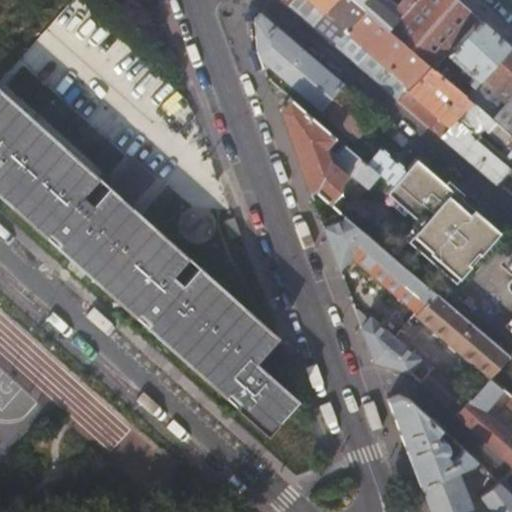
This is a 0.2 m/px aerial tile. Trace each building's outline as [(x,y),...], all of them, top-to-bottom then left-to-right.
[(283,0),(497,182),(511,167),(492,150),(470,131),(478,122),(500,141),(505,145),(506,144),(511,149),(511,135),(492,118),(470,99),(465,94),(456,87),(435,69),(447,55),(479,19),(458,0),(414,0),(389,29),(380,22),(354,0),(283,0)] [(389,29),(414,0),(354,0),(380,22),(389,29)] [(261,59),(319,109),(343,83),(314,59),(260,12),(255,18),(258,53),(261,59)] [(462,80),(456,87),(465,94),(478,80),(482,75),(509,45),(479,19),(447,55),(473,77),(469,82),(462,80)] [(492,92),(478,80),(465,94),(470,99),(492,118),(511,94),(511,48),(509,45),(482,75),(496,87),(492,92)] [(199,226),(0,51),(0,172),(208,355),(242,316),(173,256),(199,226)] [(473,77),(447,55),(435,69),(456,87),(462,80),(469,82),(473,77)] [(353,138),(376,111),(361,99),(343,83),(319,109),(313,116),(323,126),(330,118),(353,138)] [(511,94),(492,118),(511,135),(511,94)] [(281,109),(310,189),(313,188),(344,215),(351,207),(335,194),(343,185),(340,182),(346,175),(344,174),(352,173),(362,182),(358,187),(355,185),(346,196),(354,203),(379,173),(366,162),(345,144),(337,153),(327,146),(336,136),(323,126),(313,116),(291,98),(281,109)] [(407,147),(411,142),(402,134),(395,128),(390,133),(407,147)] [(500,141),(492,150),(511,167),(511,165),(511,149),(506,144),(505,145),(500,141)] [(406,169),(379,146),(366,162),(379,173),(384,177),(392,184),(398,178),(406,169)] [(479,213),(417,157),(406,169),(398,178),(392,184),(424,213),(436,223),(456,240),(479,213)] [(406,240),(415,248),(428,232),(436,223),(424,213),(392,184),(386,192),(421,223),(406,240)] [(499,231),(479,213),(456,240),(466,248),(473,254),(475,251),(479,255),(499,231)] [(435,292),(376,243),(347,217),(323,225),(339,268),(351,255),(418,312),(435,292)] [(470,257),(473,254),(466,248),(456,240),(436,223),(428,232),(465,263),(468,266),(469,264),(471,260),(470,257)] [(454,283),(468,266),(465,263),(428,232),(415,248),(454,283)] [(508,354),(469,321),(454,309),(435,292),(418,312),(416,314),(490,376),(508,354)] [(397,336),(367,310),(365,312),(355,303),(352,303),(374,362),(397,336)] [(413,355),(415,353),(397,336),(374,362),(399,368),(402,365),(407,369),(417,358),(413,355)] [(473,396),(437,366),(433,366),(419,381),(457,414),(471,398),(473,396)] [(511,432),(502,425),(511,413),(511,404),(498,421),(486,410),(504,389),(489,377),(473,396),(471,398),(457,414),(509,462),(511,464),(511,432)] [(447,452),(448,451),(448,450),(449,449),(449,448),(445,442),(442,440),(437,441),(435,435),(441,428),(409,399),(400,395),(388,399),(420,485),(457,469),(472,463),(475,460),(463,448),(452,460),(444,453),(447,452)] [(463,448),(455,441),(449,448),(449,449),(448,450),(448,451),(447,452),(444,453),(452,460),(463,448)] [(511,467),(511,464),(509,462),(496,478),(498,481),(500,482),(511,467)] [(511,467),(500,482),(502,485),(510,477),(511,478),(511,467)] [(420,485),(430,511),(468,511),(467,509),(472,507),(457,469),(420,485)] [(511,478),(510,477),(502,485),(511,493),(511,478)] [(498,481),(483,495),(490,505),(495,511),(511,511),(511,493),(502,485),(500,482),(498,481)]
